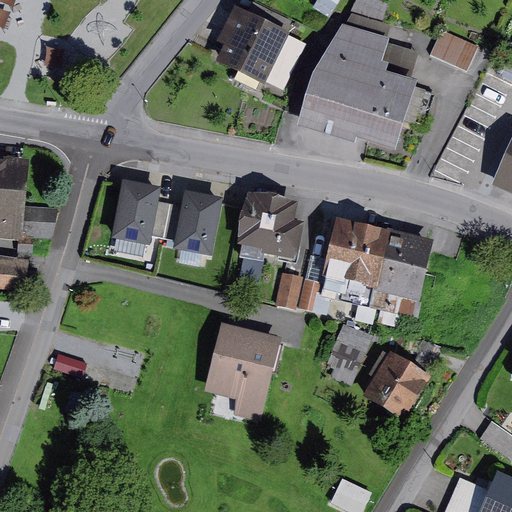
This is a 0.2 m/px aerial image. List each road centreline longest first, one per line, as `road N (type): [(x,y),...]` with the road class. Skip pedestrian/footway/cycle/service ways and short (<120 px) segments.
road 1 (residential): [(511,228),(398,188),(104,135)]
road 2 (residential): [(0,461),(104,135)]
road 3 (residential): [(393,511),(511,326)]
road 4 (residential): [(104,135),(213,0)]
